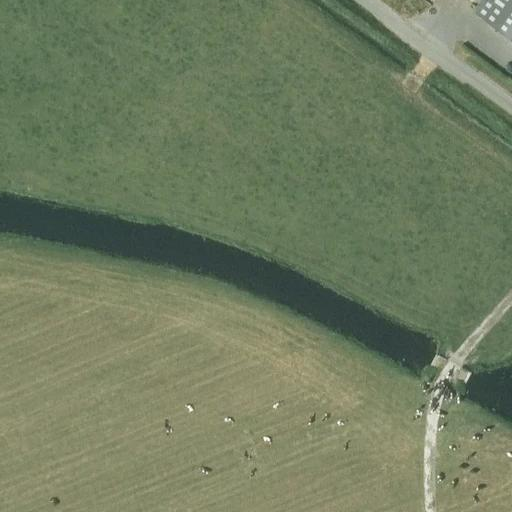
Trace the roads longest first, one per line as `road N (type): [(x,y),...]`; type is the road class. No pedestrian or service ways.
road 1 (track): [(511,296),(440,384),(431,511)]
road 2 (unclassified): [(511,108),(364,0)]
